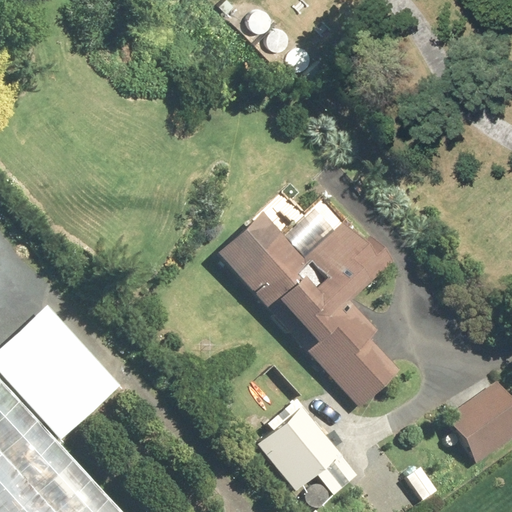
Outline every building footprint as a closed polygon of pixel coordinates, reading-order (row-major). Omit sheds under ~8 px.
[(256,219),(209,263),(348,410),(391,370),(366,343),(370,339),(341,309),(381,271),(334,221),(294,259),(256,219)] [(44,305),(0,343),(0,370),(57,436),(115,386),(44,305)] [(0,511),(115,511),(0,381),(0,511)] [(511,417),(493,387),(432,425),(460,469),(511,436),(511,417)] [(292,414),(247,453),(288,501),(309,483),(323,499),(347,478),(292,414)]
